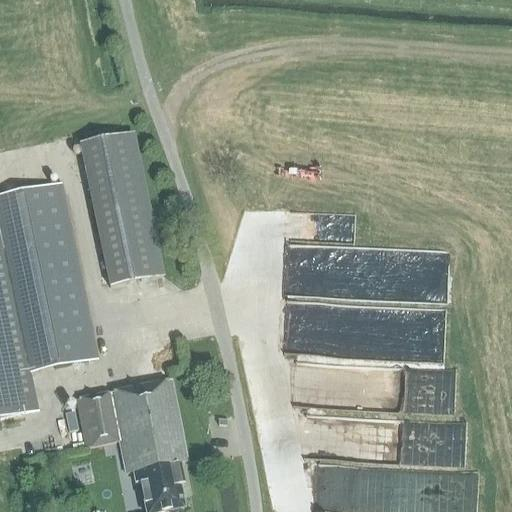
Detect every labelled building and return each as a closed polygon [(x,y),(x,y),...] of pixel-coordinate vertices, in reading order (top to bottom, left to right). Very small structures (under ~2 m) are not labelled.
[(77,146),(107,290),(163,278),(133,134),(77,146)] [(0,422),(38,415),(29,375),(95,361),(58,185),(0,196),(0,422)] [(381,368),(380,412),(455,413),(455,369),(381,368)] [(179,465),(186,463),(170,383),(77,402),(86,450),(119,444),(125,476),(132,475),(135,486),(140,485),(144,511),(176,511),(183,511),(178,487),(183,486),(179,465)] [(416,467),(414,511),(478,511),(479,471),(464,470),(465,421),(368,418),(367,465),(416,467)]
